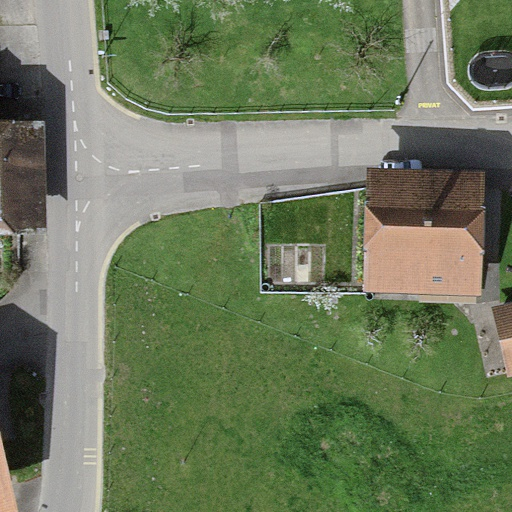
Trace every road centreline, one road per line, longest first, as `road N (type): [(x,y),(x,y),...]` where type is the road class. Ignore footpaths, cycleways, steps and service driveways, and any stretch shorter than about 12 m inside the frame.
road 1 (residential): [(75,177),(436,146)]
road 2 (unclassified): [(75,177),(65,511)]
road 3 (unclassified): [(65,0),(75,177)]
road 4 (residential): [(419,0),(436,146)]
